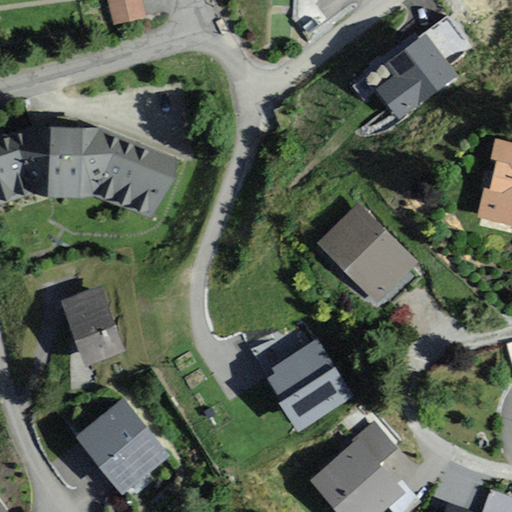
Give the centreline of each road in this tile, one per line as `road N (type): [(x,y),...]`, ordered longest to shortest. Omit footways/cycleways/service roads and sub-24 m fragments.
road 1 (track): [(246,94),(238,164),(202,253),(198,295),(200,320),(242,402)]
road 2 (residential): [(0,95),(176,40),(194,30),(195,0)]
road 3 (residential): [(0,360),(37,471),(65,511)]
road 4 (residential): [(511,332),(444,342),(415,365),(409,410)]
